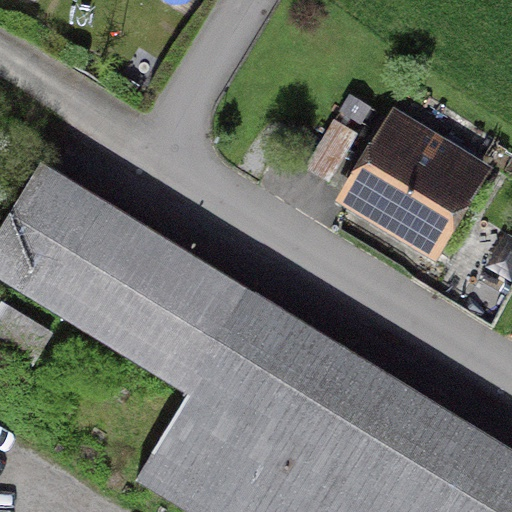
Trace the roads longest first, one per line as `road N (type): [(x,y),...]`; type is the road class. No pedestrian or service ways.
road 1 (residential): [(511,365),(158,150)]
road 2 (residential): [(246,0),(158,150)]
